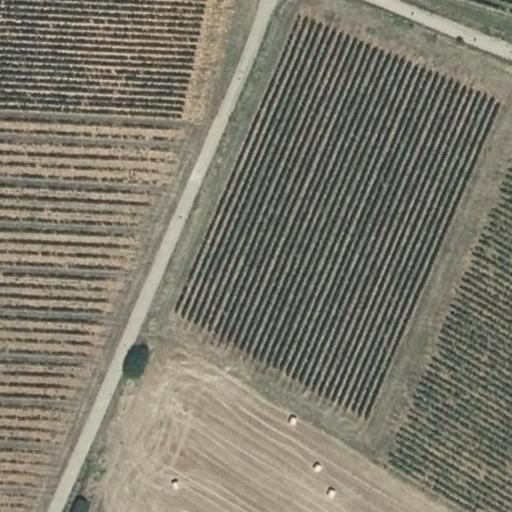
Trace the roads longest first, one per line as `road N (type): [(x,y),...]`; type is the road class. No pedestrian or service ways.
road 1 (unclassified): [(271,0),(57,511)]
road 2 (unclassified): [(511,52),(377,0)]
